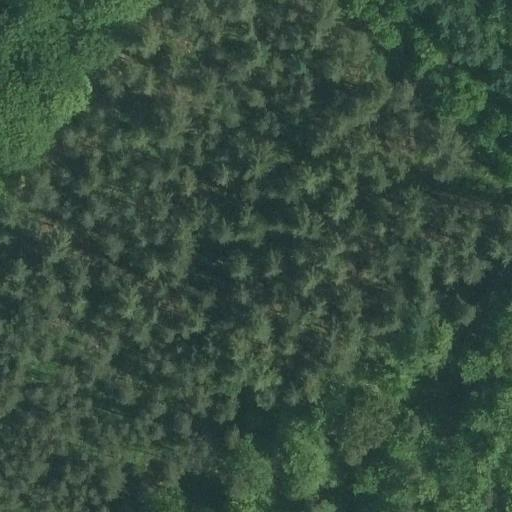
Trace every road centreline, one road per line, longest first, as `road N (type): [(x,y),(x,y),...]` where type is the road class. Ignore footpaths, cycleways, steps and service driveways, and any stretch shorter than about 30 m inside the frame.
road 1 (track): [(511,141),(383,0)]
road 2 (track): [(455,511),(511,363)]
